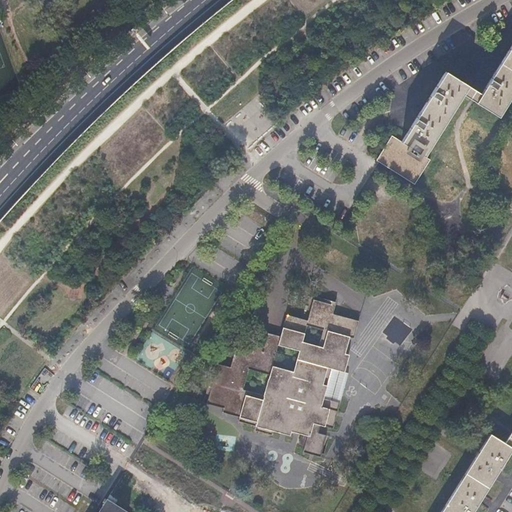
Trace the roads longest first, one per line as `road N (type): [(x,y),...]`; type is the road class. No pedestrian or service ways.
road 1 (residential): [(0,486),(17,444),(63,377),(222,202),(416,42),(496,0)]
road 2 (trunk): [(101,172),(298,0)]
road 3 (trunk): [(183,18),(0,197)]
road 4 (secondary): [(183,18),(0,175)]
road 5 (trunk): [(0,309),(101,172)]
road 6 (trunk): [(0,284),(101,172)]
